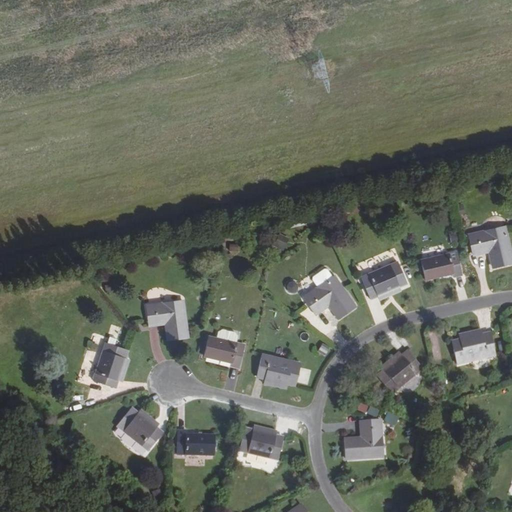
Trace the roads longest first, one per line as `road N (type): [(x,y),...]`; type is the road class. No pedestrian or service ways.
road 1 (residential): [(318,426),(348,362),(377,340),(511,307)]
road 2 (residential): [(318,426),(173,394)]
